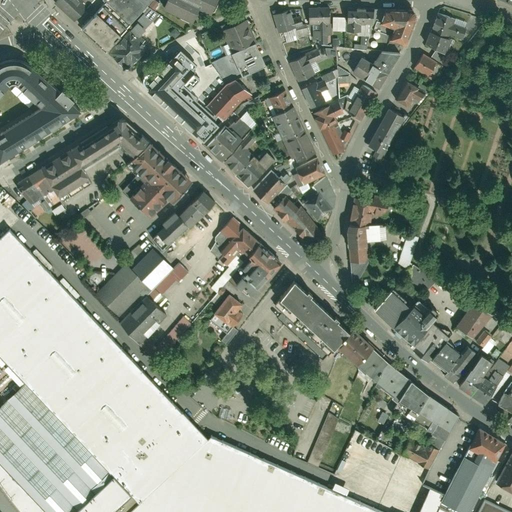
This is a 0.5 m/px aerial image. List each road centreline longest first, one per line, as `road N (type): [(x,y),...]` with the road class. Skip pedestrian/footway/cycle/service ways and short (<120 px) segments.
road 1 (tertiary): [(131,98),(317,273)]
road 2 (tertiary): [(317,273),(409,360),(511,433)]
road 3 (residential): [(346,184),(430,0)]
road 4 (residential): [(346,184),(331,169),(259,5)]
road 5 (residential): [(118,85),(165,46),(259,5)]
road 6 (residential): [(0,178),(131,98)]
